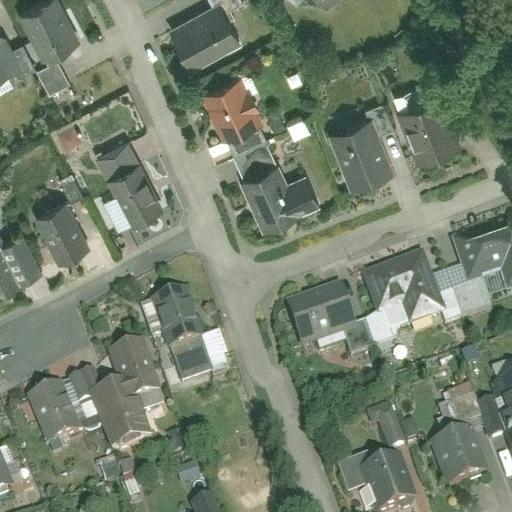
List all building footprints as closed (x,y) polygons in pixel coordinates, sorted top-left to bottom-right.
[(54,49),(80,36),(60,0),(38,0),(19,10),(43,56),(54,49)] [(168,26),(190,66),(241,38),(229,16),(220,0),(215,0),(214,1),(168,26)] [(213,0),(214,1),(215,0),(220,0),(229,16),(236,13),(231,4),(237,0),(213,0)] [(0,81),(25,68),(13,46),(0,22),(0,81)] [(25,68),(34,63),(22,41),(13,46),(25,68)] [(70,79),(54,49),(43,56),(46,61),(37,66),(50,90),(70,79)] [(227,136),(260,121),(264,119),(242,70),(200,89),(221,138),(227,136)] [(444,94),(450,109),(481,97),(471,73),(440,84),(444,94)] [(398,111),(417,162),(463,145),(450,109),(444,94),(398,111)] [(375,113),(381,129),(394,124),(385,99),(371,104),(375,113)] [(350,185),(395,168),(381,129),(375,113),(329,129),(350,185)] [(290,121),(295,134),(311,127),(305,114),(290,121)] [(227,136),(235,154),(268,139),(260,121),(227,136)] [(58,130),(66,146),(82,138),(75,122),(58,130)] [(95,153),(107,176),(140,158),(129,135),(95,153)] [(244,176),(278,161),(268,139),(235,154),(244,176)] [(131,223),(164,205),(140,158),(107,176),(131,223)] [(241,177),(263,227),(320,202),(306,171),(288,178),(280,160),(278,161),(244,176),(241,177)] [(60,174),(72,198),(84,192),(73,168),(60,174)] [(34,214),(59,261),(92,243),(66,196),(34,214)] [(511,217),(453,238),(469,284),(483,279),(500,273),(507,293),(511,291),(511,217)] [(3,238),(24,281),(44,272),(24,229),(3,238)] [(1,233),(0,232),(0,292),(24,281),(3,238),(1,233)] [(361,272),(377,316),(383,314),(402,307),(408,326),(446,313),(440,295),(423,250),(361,272)] [(453,290),(462,317),(493,307),(483,279),(469,284),(453,290)] [(340,282),(284,302),(300,348),(343,333),(356,328),(355,324),(340,282)] [(202,338),(204,337),(185,287),(151,300),(170,350),(202,338)] [(453,290),(440,295),(446,313),(449,322),(462,317),(453,290)] [(377,316),(364,320),(374,346),(393,340),(383,314),(377,316)] [(356,328),(343,333),(351,355),(374,346),(364,320),(355,324),(356,328)] [(204,337),(202,338),(216,373),(234,366),(220,331),(204,337)] [(89,393),(111,450),(149,435),(136,400),(162,390),(142,340),(108,353),(119,382),(104,388),(89,393)] [(89,393),(104,388),(96,367),(69,377),(77,398),(89,393)] [(511,374),(487,384),(492,398),(505,433),(511,451),(511,374)] [(60,382),(26,397),(46,444),(80,430),(60,382)] [(446,429),(482,416),(477,403),(474,394),(438,407),(446,429)] [(490,438),(505,433),(492,398),(477,403),(482,416),(490,438)] [(389,448),(407,441),(400,423),(393,402),(375,408),(389,448)] [(407,441),(421,436),(414,417),(400,423),(407,441)] [(489,472),(472,426),(428,442),(445,488),(489,472)] [(176,452),(190,446),(183,428),(169,434),(176,452)] [(347,493),(365,487),(358,469),(373,463),(369,452),(336,465),(347,493)] [(382,511),(418,499),(401,453),(373,463),(358,469),(365,487),(374,511),(382,511)] [(0,492),(13,487),(0,455),(0,492)] [(175,468),(181,483),(201,476),(195,460),(175,468)] [(218,511),(211,495),(191,503),(194,511),(218,511)]
